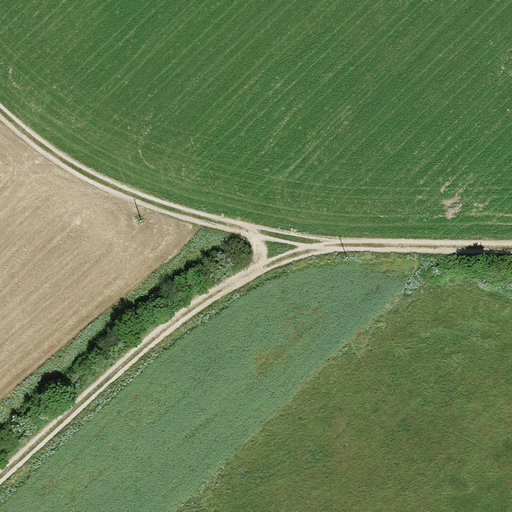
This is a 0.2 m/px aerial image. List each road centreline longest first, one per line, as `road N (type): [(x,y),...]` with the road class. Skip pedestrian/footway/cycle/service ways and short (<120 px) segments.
road 1 (track): [(511,248),(361,243),(180,213),(63,164),(0,109)]
road 2 (track): [(297,232),(157,340),(0,482)]
